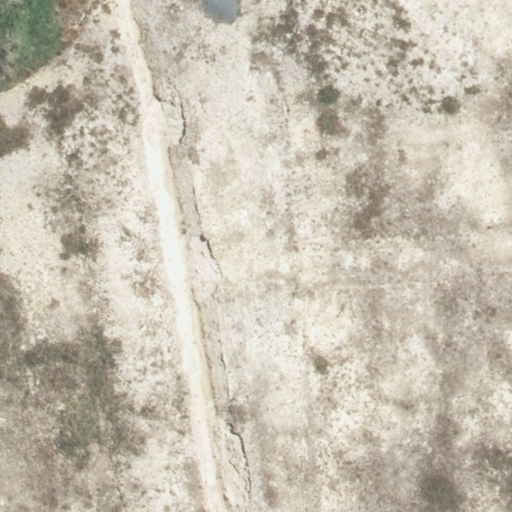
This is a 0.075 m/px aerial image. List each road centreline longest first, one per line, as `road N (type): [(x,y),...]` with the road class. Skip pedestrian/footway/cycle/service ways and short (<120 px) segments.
road 1 (unknown): [(0,214),(511,220)]
road 2 (unknown): [(503,511),(506,0)]
